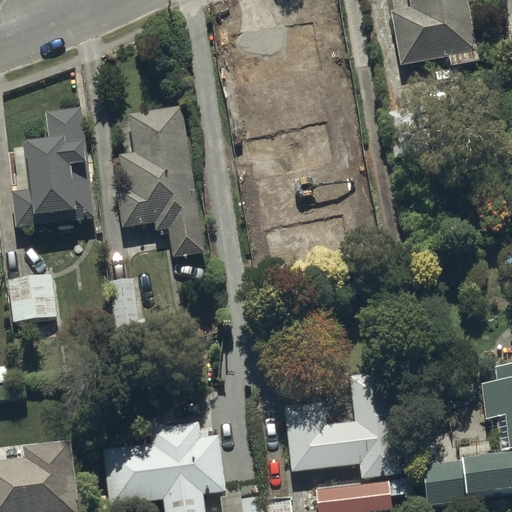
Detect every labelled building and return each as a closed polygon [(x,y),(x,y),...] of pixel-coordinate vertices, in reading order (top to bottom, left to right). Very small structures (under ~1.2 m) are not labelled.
[(296,0),(302,13),(336,8),(336,7),(336,5),(336,4),(336,2),(336,1),(336,0),(296,0)] [(477,69),(464,0),(406,0),(409,17),(390,20),(400,75),(446,68),(447,74),(477,69)] [(225,64),(234,126),(343,109),(335,56),(263,67),(261,58),(225,64)] [(181,115),(128,122),(134,161),(117,163),(122,197),(115,198),(120,236),(152,231),(154,241),(167,239),(171,268),(202,263),(181,115)] [(47,121),(50,150),(25,153),(29,198),(11,200),(15,237),(91,229),(80,118),(47,121)] [(52,281),(8,285),(12,329),(29,328),(30,344),(57,341),(52,281)] [(133,286),(108,288),(116,354),(146,352),(144,326),(136,327),(133,286)] [(434,511),(511,505),(511,372),(494,374),(495,392),(481,393),(483,429),(495,428),(498,472),(458,475),(457,471),(423,473),(425,511),(434,511)] [(284,414),(290,481),(358,475),(359,488),(388,486),(390,502),(402,501),(392,381),(348,385),(352,432),(324,434),(322,411),(284,414)] [(219,500),(222,500),(218,445),(200,446),(199,433),(147,437),(148,454),(101,458),(104,511),(154,511),(163,511),(202,511),(202,504),(219,502),(219,500)] [(0,470),(0,511),(77,511),(73,451),(23,454),(24,469),(0,470)] [(388,511),(386,492),(314,500),(315,511),(388,511)] [(219,500),(219,502),(220,511),(264,511),(264,510),(263,504),(243,505),(242,498),(222,500),(219,500)]
